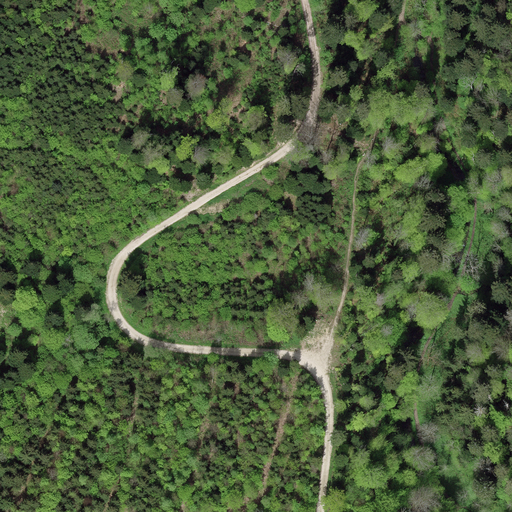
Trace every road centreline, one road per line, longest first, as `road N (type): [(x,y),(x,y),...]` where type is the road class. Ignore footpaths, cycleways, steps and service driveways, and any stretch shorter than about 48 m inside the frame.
road 1 (track): [(319,511),(328,415),(312,364),(284,353),(138,339),(121,323),(112,296),(124,250),(272,158),(311,120),(315,77),(304,0)]
road 2 (track): [(400,26),(380,134),(355,180),(340,302),(324,354),(312,364)]
